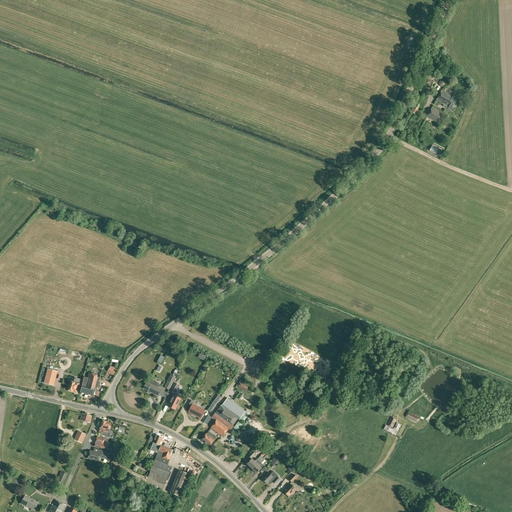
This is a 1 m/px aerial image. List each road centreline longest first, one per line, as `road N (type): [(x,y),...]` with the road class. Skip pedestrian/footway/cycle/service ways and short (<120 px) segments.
road 1 (tertiary): [(111,394),(132,356),(334,197),(381,149),(448,0)]
road 2 (tertiary): [(264,511),(193,445),(124,416)]
road 3 (track): [(511,188),(390,138)]
